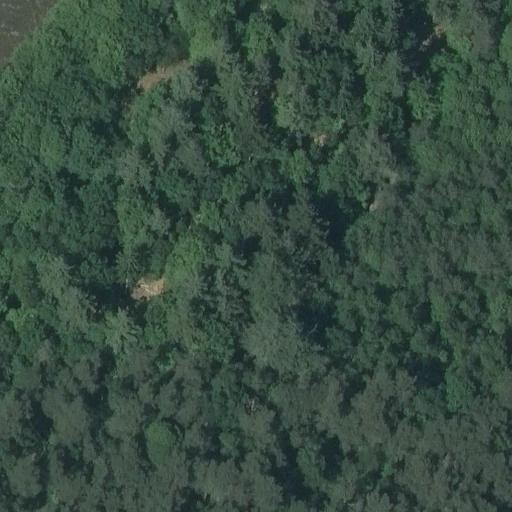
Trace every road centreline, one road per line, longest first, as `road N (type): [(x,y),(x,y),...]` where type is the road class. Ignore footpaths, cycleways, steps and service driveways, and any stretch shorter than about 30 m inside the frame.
road 1 (track): [(234,387),(511,7)]
road 2 (unknown): [(184,0),(0,212)]
road 3 (track): [(0,150),(116,0)]
